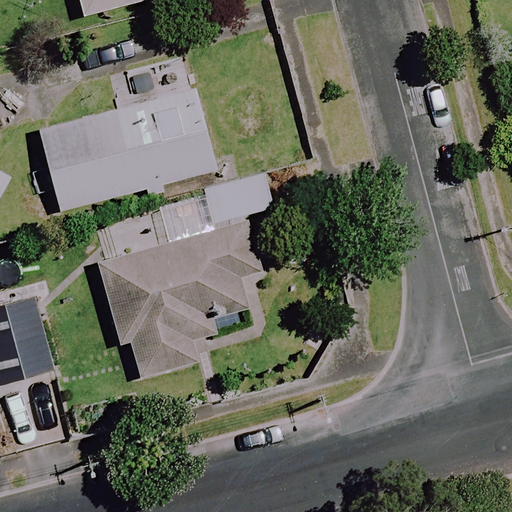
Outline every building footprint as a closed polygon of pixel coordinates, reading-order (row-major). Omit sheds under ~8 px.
[(77,0),(79,10),(124,0),(77,0)] [(220,171),(200,92),(40,132),(60,211),(220,171)] [(0,208),(15,179),(0,171),(0,208)] [(264,177),(207,195),(217,227),(274,209),(264,177)] [(250,225),(100,265),(120,344),(127,342),(136,380),(197,364),(192,343),(214,337),(210,323),(247,313),(240,287),(265,280),(250,225)] [(0,302),(0,387),(59,374),(40,293),(0,302)]
